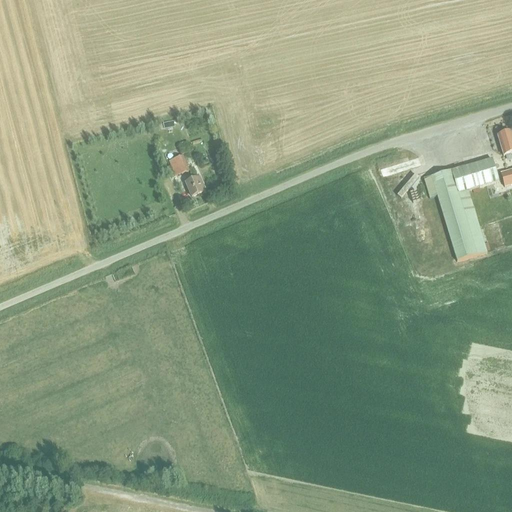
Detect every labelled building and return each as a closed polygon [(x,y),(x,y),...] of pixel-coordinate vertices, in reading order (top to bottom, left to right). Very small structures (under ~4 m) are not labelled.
[(511,154),(511,171),(500,175),(504,188),(511,186),(511,139),(510,133),(497,137),(503,157),(511,154)] [(182,144),(176,146),(179,151),(184,149),(188,147),(186,143),(182,144)] [(184,149),(179,151),(181,156),(189,153),(187,148),(184,149)] [(188,172),(182,158),(175,161),(177,164),(171,166),(176,177),(188,172)] [(492,161),(431,179),(423,181),(429,200),(437,198),(457,263),(487,254),(468,192),(498,182),(492,161)] [(191,198),(205,192),(199,178),(185,184),(191,198)] [(423,221),(417,223),(427,249),(433,247),(423,221)]
